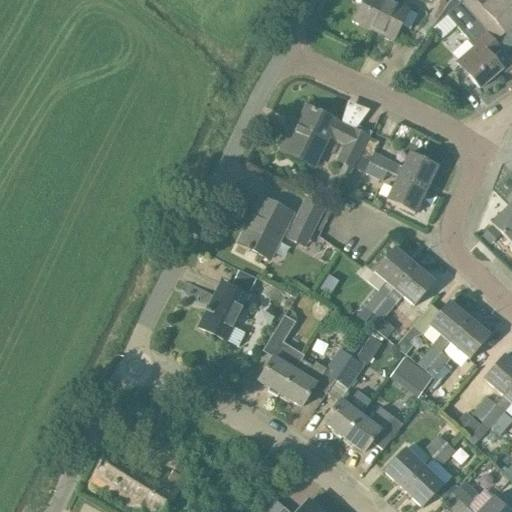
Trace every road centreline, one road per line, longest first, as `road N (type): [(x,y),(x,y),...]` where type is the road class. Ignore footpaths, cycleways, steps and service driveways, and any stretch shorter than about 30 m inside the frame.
road 1 (unclassified): [(126,360),(280,48)]
road 2 (residential): [(360,511),(278,442),(126,360)]
road 3 (residential): [(480,147),(280,48)]
road 4 (residential): [(511,307),(453,249),(447,227),(480,147)]
road 5 (unclassified): [(50,511),(126,360)]
